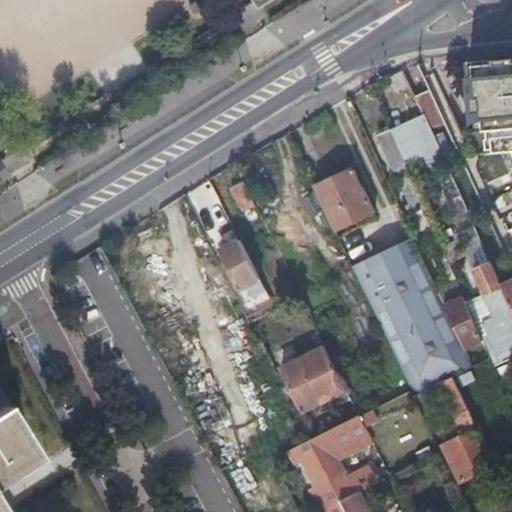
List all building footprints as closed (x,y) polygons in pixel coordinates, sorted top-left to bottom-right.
[(505,85),(487,93),(500,122),(504,122),(511,136),(511,77),(504,81),(505,85)] [(424,80),(409,87),(410,89),(419,110),(420,112),(421,113),(421,114),(436,107),(424,80)] [(388,128),(401,157),(434,142),(421,114),(421,113),(388,128)] [(406,211),(421,203),(402,160),(401,157),(388,128),(388,127),(375,132),(390,167),(391,167),(406,201),(402,203),(406,211)] [(313,186),(334,230),(374,211),(354,167),(313,186)] [(245,182),(244,181),(231,188),(243,212),(256,205),(245,182)] [(392,249),(453,377),(472,367),(464,349),(443,305),(436,289),(413,239),(392,249)] [(246,302),(265,292),(239,240),(220,250),(246,302)] [(410,391),(412,395),(437,384),(453,377),(392,249),(352,267),(410,391)] [(443,305),(464,349),(481,340),(481,339),(468,309),(462,296),(458,286),(455,280),(441,249),(431,254),(445,285),(436,289),(443,305)] [(499,326),(511,319),(511,312),(500,286),(489,262),(473,270),(499,326)] [(511,312),(511,280),(500,286),(511,312)] [(482,341),(489,358),(493,366),(511,357),(511,356),(507,346),(511,343),(511,324),(481,339),(481,340),(482,341)] [(302,412),(347,390),(325,346),(280,369),(302,412)] [(453,416),(468,409),(453,377),(437,384),(453,416)] [(0,511),(0,477),(34,456),(2,404),(0,405),(0,511)] [(360,491),(377,482),(371,469),(364,467),(332,483),(320,460),(369,436),(365,426),(376,420),(371,410),(359,416),(335,427),(310,440),(287,451),(296,469),(317,511),(318,511),(341,500),(360,491)] [(460,480),(494,464),(477,428),(443,444),(460,480)] [(225,442),(215,446),(227,470),(236,466),(225,442)] [(341,500),(347,511),(370,511),(360,491),(341,500)]
